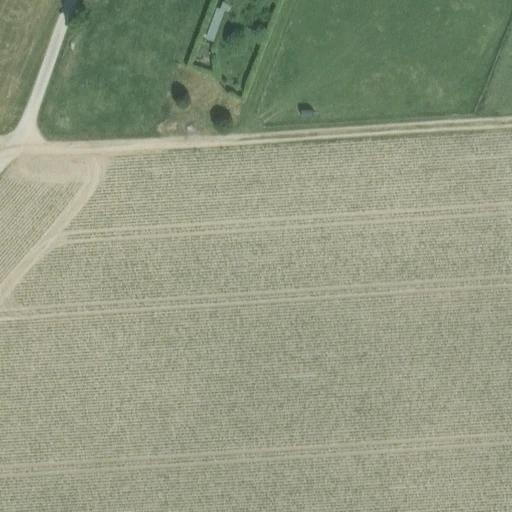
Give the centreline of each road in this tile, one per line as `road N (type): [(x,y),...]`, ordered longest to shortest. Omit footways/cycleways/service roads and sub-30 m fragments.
road 1 (track): [(0,144),(63,150),(511,122)]
road 2 (unclassified): [(73,0),(29,118),(0,163)]
